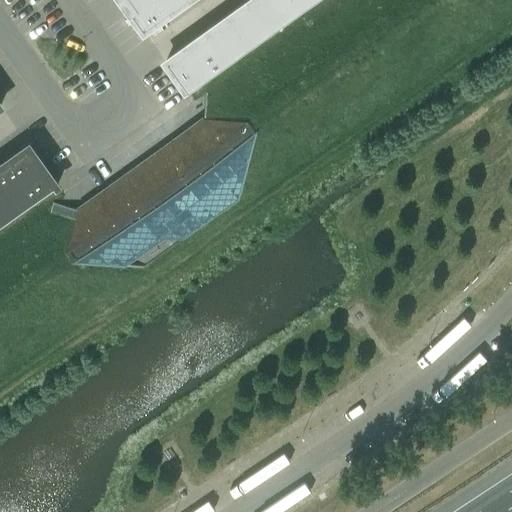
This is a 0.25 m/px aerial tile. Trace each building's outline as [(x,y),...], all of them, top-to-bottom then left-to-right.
[(185,0),(130,0),(137,9),(131,13),(144,30),(185,0)] [(291,17),(278,0),(250,0),(248,1),(270,32),(291,17)] [(311,3),(309,0),(278,0),(291,17),(311,3)] [(270,32),(248,1),(227,16),(249,47),(270,32)] [(249,47),(227,16),(207,31),(229,62),(249,47)] [(229,62),(207,31),(186,46),(208,77),(229,62)] [(208,77),(186,46),(166,60),(187,91),(208,77)] [(239,200),(256,134),(247,122),(217,119),(205,119),(204,119),(78,209),(77,211),(75,217),(75,219),(66,251),(75,263),(118,266),(129,258),(160,236),(185,238),(239,200)] [(0,225),(57,184),(48,172),(30,148),(29,149),(27,146),(0,165),(0,225)]
